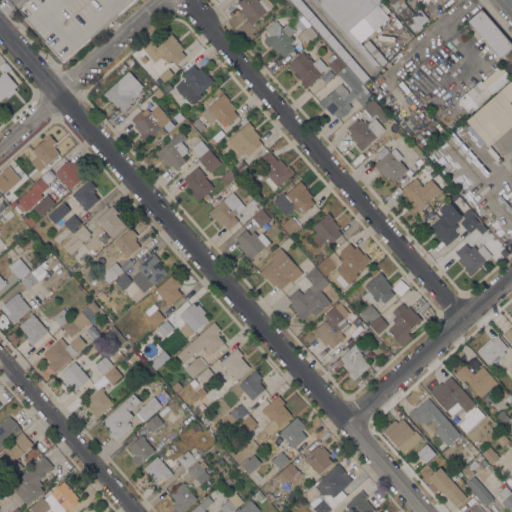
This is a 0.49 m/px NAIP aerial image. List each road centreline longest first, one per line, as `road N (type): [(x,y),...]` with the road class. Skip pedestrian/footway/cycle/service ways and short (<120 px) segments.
road 1 (residential): [(424,511),(0,24)]
road 2 (residential): [(462,318),(187,2)]
road 3 (residential): [(187,2),(166,0),(0,147)]
road 4 (residential): [(511,274),(345,421)]
road 5 (residential): [(0,354),(139,511)]
